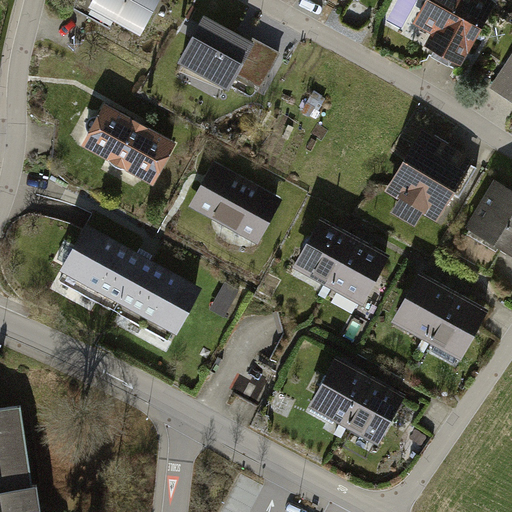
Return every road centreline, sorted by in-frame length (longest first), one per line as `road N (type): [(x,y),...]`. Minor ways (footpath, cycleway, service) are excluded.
road 1 (residential): [(258,0),(511,146)]
road 2 (residential): [(0,316),(88,355),(196,419)]
road 3 (residential): [(511,343),(398,511)]
road 4 (residential): [(196,419),(368,511)]
road 5 (unknown): [(4,195),(69,194),(154,228)]
road 6 (residential): [(34,0),(18,76),(18,131)]
